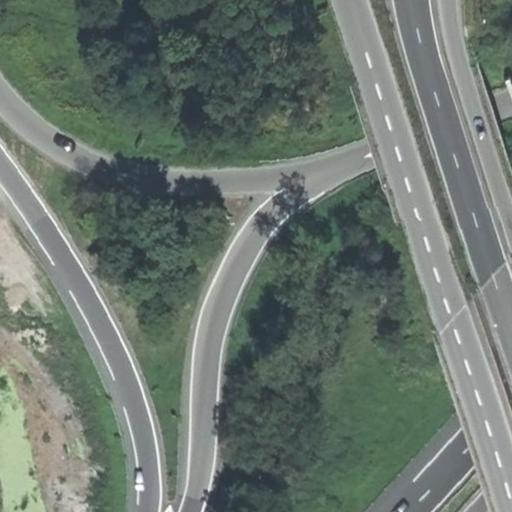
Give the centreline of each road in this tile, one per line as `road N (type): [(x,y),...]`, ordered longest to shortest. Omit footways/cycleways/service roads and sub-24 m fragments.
road 1 (trunk): [(346,0),(505,511)]
road 2 (trunk): [(333,165),(270,211),(229,270),(210,327),(201,463),(189,511)]
road 3 (trunk): [(406,0),(511,351)]
road 4 (trunk): [(0,188),(87,296),(132,387),(148,468),(145,511)]
road 5 (trunk): [(333,165),(239,179),(154,180),(85,160),(0,95)]
road 6 (trunk): [(511,238),(454,53),(447,0)]
road 7 (trunk): [(511,103),(333,165)]
road 8 (trunk): [(511,400),(411,511)]
